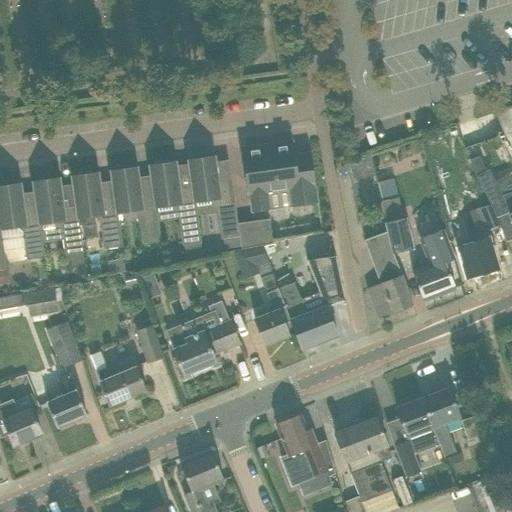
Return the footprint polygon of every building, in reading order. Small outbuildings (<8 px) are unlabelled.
[(511,105),(495,111),(502,133),(496,135),(511,161),(511,105)] [(242,152),(248,193),(249,193),(251,212),(316,203),(314,186),(315,186),(310,153),(293,155),(291,141),(271,145),(271,148),(242,152)] [(188,160),(187,160),(191,190),(193,190),(194,202),(210,200),(216,204),(220,239),(226,238),(239,236),(237,223),(232,184),(218,186),(214,156),(203,158),(202,155),(190,157),(191,160),(188,160)] [(480,156),(470,160),(476,176),(486,171),(480,156)] [(352,163),(357,177),(376,171),(371,157),(352,163)] [(200,243),(194,202),(193,190),(191,190),(179,192),(175,162),(168,163),(167,160),(155,162),(156,165),(148,166),(150,176),(151,175),(156,207),(171,205),(177,210),(182,245),(187,244),(189,259),(202,257),(200,243)] [(160,241),(156,207),(151,175),(150,176),(138,177),(136,167),(125,169),(125,166),(113,168),(113,171),(110,171),(111,181),(112,181),(117,213),(132,211),(138,215),(142,244),(160,241)] [(121,246),(117,213),(112,181),(111,181),(99,183),(97,173),(90,174),(90,171),(78,173),(78,175),(71,177),(75,206),(76,206),(78,218),(93,216),(99,221),(103,249),(121,246)] [(83,252),(78,218),(76,206),(75,206),(63,208),(59,178),(47,180),(47,177),(35,179),(36,182),(32,182),(33,192),(35,192),(39,224),(54,222),(60,226),(64,255),(83,252)] [(480,185),(490,205),(491,204),(491,205),(494,211),(505,205),(511,221),(511,191),(502,195),(493,179),(480,185)] [(44,257),(39,224),(35,192),(33,192),(21,194),(20,184),(9,185),(8,183),(0,183),(0,227),(0,229),(15,227),(21,232),(25,260),(44,257)] [(491,204),(490,205),(463,212),(470,241),(456,245),(466,278),(498,268),(489,238),(487,233),(500,227),(494,211),(491,205),(491,204)] [(388,231),(387,231),(389,241),(393,253),(412,249),(405,217),(385,222),(388,231)] [(241,247),(241,249),(261,245),(272,243),(269,219),(238,223),(241,246),(241,247)] [(430,264),(412,271),(423,301),(455,289),(445,263),(454,259),(443,230),(420,238),(430,264)] [(389,241),(387,231),(364,240),(380,284),(367,288),(378,318),(413,305),(393,253),(389,241)] [(284,323),(290,321),(272,273),(261,245),(241,249),(232,251),(243,279),(259,273),(273,311),(254,319),(264,345),(289,335),(284,323)] [(319,295),(340,293),(337,265),(316,267),(319,295)] [(272,273),(290,321),(301,349),(337,335),(326,306),(307,314),(288,266),(272,273)] [(135,274),(124,277),(126,285),(136,283),(135,274)] [(25,293),(29,316),(58,311),(53,288),(25,293)] [(16,295),(0,297),(0,309),(18,306),(16,295)] [(165,331),(184,375),(216,362),(213,354),(239,343),(229,320),(222,300),(207,306),(214,325),(189,335),(183,323),(165,331)] [(46,329),(61,368),(82,360),(67,321),(46,329)] [(135,330),(146,363),(164,358),(152,324),(135,330)] [(99,380),(102,387),(109,406),(145,391),(130,355),(115,361),(120,371),(111,375),(103,359),(93,363),(100,380),(99,380)] [(63,395),(46,403),(49,409),(57,428),(86,415),(79,397),(68,372),(56,378),(60,387),(63,395)] [(449,389),(422,399),(439,442),(444,456),(455,452),(445,423),(459,417),(456,408),(449,389)] [(12,399),(0,403),(0,434),(1,437),(8,434),(14,446),(41,434),(33,416),(30,407),(17,412),(12,399)] [(408,441),(394,446),(406,477),(421,471),(414,452),(439,442),(422,399),(419,401),(411,404),(409,400),(396,405),(397,409),(396,409),(399,417),(403,428),(407,437),(408,441)] [(297,412),(272,422),(286,455),(280,458),(292,485),(297,482),(317,474),(322,487),(330,484),(327,477),(335,474),(325,440),(314,445),(307,427),(304,428),(297,412)] [(459,420),(467,440),(483,434),(475,415),(459,420)] [(376,417),(355,425),(371,466),(392,458),(376,417)] [(355,425),(334,433),(350,474),(371,466),(355,425)] [(211,450),(180,463),(191,492),(184,495),(190,511),(209,511),(200,489),(223,480),(211,450)] [(459,452),(445,457),(448,466),(463,461),(459,452)] [(364,511),(354,484),(339,490),(345,511),(364,511)] [(409,493),(401,496),(405,507),(412,505),(409,493)]
